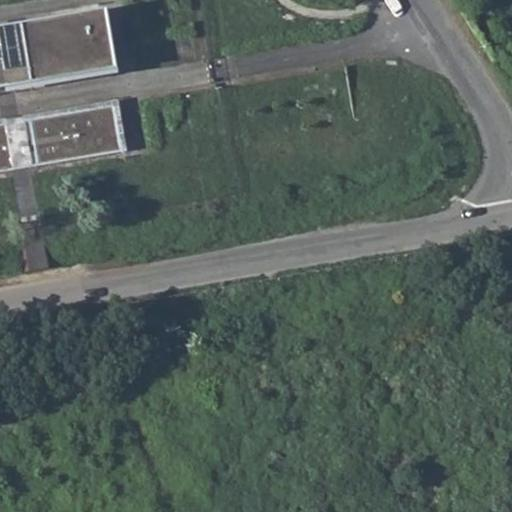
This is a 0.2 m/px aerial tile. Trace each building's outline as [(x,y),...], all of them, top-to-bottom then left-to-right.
[(0,27),(0,73),(11,72),(13,88),(105,72),(94,11),(0,27)] [(0,73),(0,90),(13,88),(11,72),(0,73)] [(2,124),(0,124),(0,173),(10,172),(9,165),(26,162),(27,169),(118,154),(110,106),(19,121),(22,137),(5,139),(2,124)] [(19,121),(2,124),(5,139),(22,137),(19,121)] [(26,162),(9,165),(10,172),(27,169),(26,162)]
